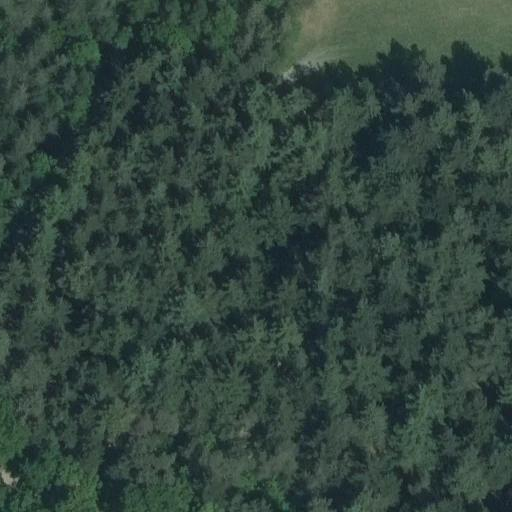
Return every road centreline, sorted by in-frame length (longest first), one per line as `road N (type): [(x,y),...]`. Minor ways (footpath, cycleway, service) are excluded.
road 1 (track): [(24,241),(511,380)]
road 2 (track): [(0,283),(170,0)]
road 3 (track): [(0,65),(119,84)]
